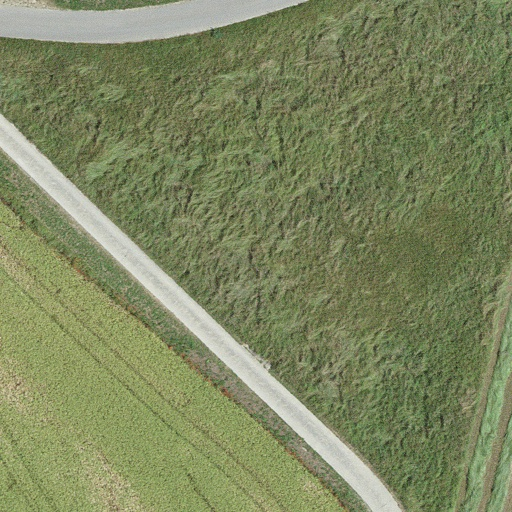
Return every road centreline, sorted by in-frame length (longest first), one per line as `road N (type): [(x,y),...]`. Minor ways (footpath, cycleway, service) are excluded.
road 1 (residential): [(0,124),(313,428),(388,511)]
road 2 (residential): [(0,21),(122,26),(257,0)]
